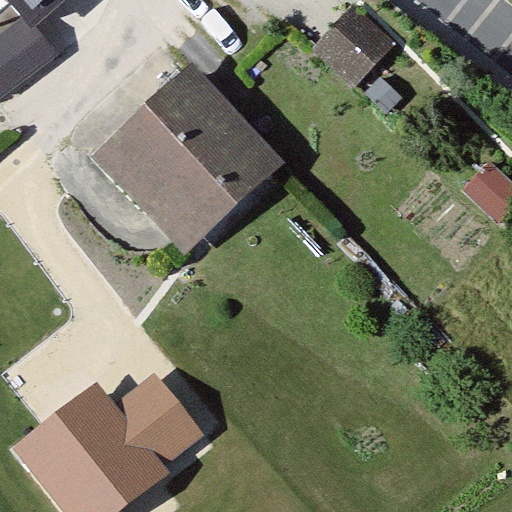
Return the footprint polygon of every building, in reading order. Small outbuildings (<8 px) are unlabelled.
[(9,0),(35,28),(39,23),(33,16),(51,0),(9,0)] [(377,65),(395,44),(356,10),(337,30),(377,65)] [(316,54),(354,90),(377,65),(337,30),(316,54)] [(191,80),(110,155),(152,201),(192,244),(273,168),(191,80)] [(137,215),(152,201),(110,155),(95,168),(137,215)] [(0,168),(0,199),(26,175),(11,158),(0,168)] [(97,381),(9,451),(58,511),(126,511),(173,475),(166,466),(203,436),(156,378),(119,408),(97,381)] [(0,484),(10,477),(0,464),(0,484)]
